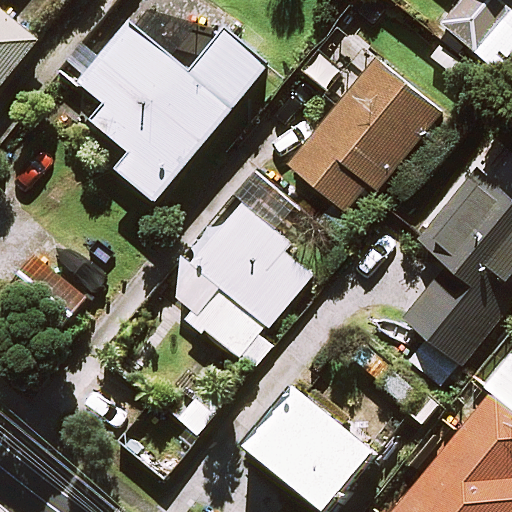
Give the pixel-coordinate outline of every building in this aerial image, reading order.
[(492,75),(511,50),(511,30),(503,23),(510,15),(491,0),(463,0),(438,32),(492,75)] [(0,96),(44,41),(0,6),(0,96)] [(184,79),(125,30),(77,88),(101,108),(87,125),(127,158),(113,174),(151,206),(262,72),(219,36),(184,79)] [(286,169),(344,218),(365,193),(371,198),(436,120),(372,67),(286,169)] [(511,301),(511,207),(473,176),(416,247),(444,270),(400,325),(423,343),(404,366),(439,393),(511,301)] [(195,311),(187,321),(208,337),(211,333),(259,371),(278,347),(268,339),(316,278),(287,256),(294,247),(245,208),(176,296),(195,311)] [(92,302),(43,259),(8,300),(57,342),(92,302)] [(511,511),(511,365),(392,511),(511,511)] [(321,511),(363,462),(286,398),(238,456),(307,511),(321,511)]
